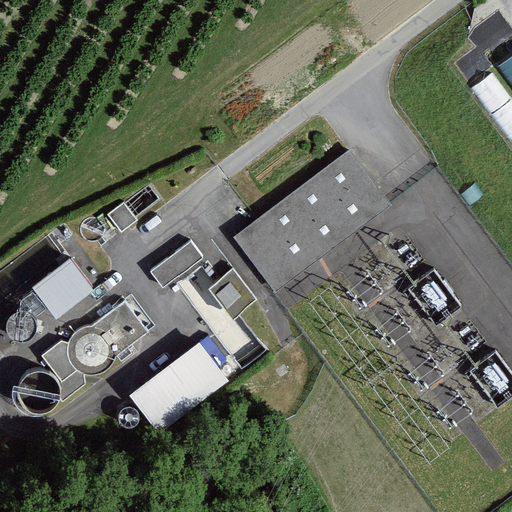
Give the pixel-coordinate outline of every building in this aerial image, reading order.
[(511,50),(498,62),(511,80),(511,50)] [(511,92),(495,68),(473,84),(511,138),(511,92)] [(257,219),(233,237),(266,282),(382,197),(348,151),(257,219)] [(388,205),(382,197),(266,282),(272,290),(388,205)] [(191,237),(150,268),(163,285),(204,254),(191,237)] [(71,259),(32,288),(56,319),(94,290),(71,259)] [(232,314),(257,295),(233,263),(208,282),(232,314)] [(30,408),(154,339),(131,299),(41,349),(48,362),(15,381),(30,408)] [(200,337),(131,391),(160,429),(230,375),(200,337)]
